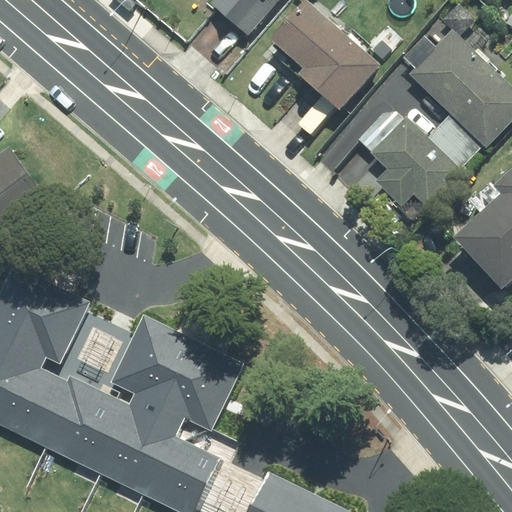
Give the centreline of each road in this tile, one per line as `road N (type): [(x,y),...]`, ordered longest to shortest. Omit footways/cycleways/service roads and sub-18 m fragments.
road 1 (secondary): [(505,511),(316,300),(0,20)]
road 2 (secondary): [(62,0),(355,260),(511,430)]
